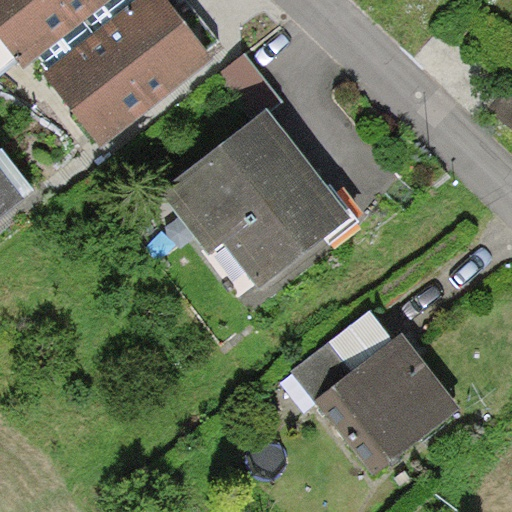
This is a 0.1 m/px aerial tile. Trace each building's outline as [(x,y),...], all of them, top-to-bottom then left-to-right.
[(103,0),(0,0),(0,32),(22,62),(103,0)] [(209,57),(163,0),(137,0),(42,77),(98,146),(209,57)] [(332,223),(245,114),(142,196),(229,305),(332,223)] [(0,218),(21,202),(1,176),(0,174),(0,218)] [(451,417),(384,339),(303,409),(371,486),(451,417)]
